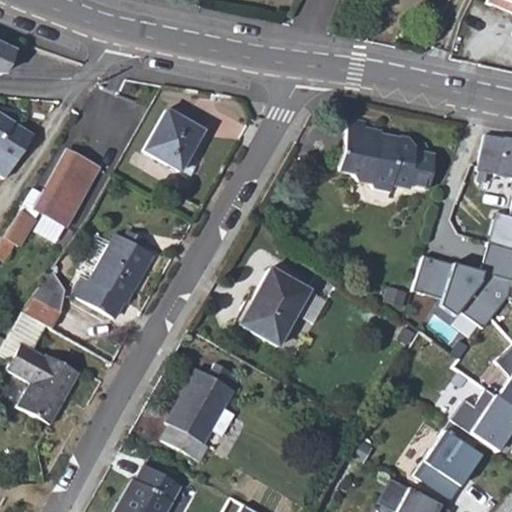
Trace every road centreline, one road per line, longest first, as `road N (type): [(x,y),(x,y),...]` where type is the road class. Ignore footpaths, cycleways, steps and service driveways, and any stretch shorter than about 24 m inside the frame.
road 1 (residential): [(55,511),(306,65)]
road 2 (tertiary): [(511,103),(306,65)]
road 3 (tertiary): [(306,65),(115,29)]
road 4 (residential): [(0,86),(78,86),(115,29)]
